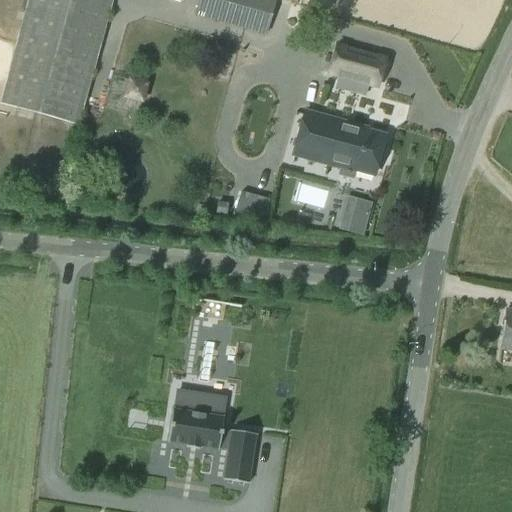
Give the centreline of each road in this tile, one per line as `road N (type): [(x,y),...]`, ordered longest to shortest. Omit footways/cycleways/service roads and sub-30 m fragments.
road 1 (unclassified): [(428,286),(0,241)]
road 2 (unclassified): [(428,286),(460,170),(511,49)]
road 3 (unclassified): [(395,511),(428,286)]
